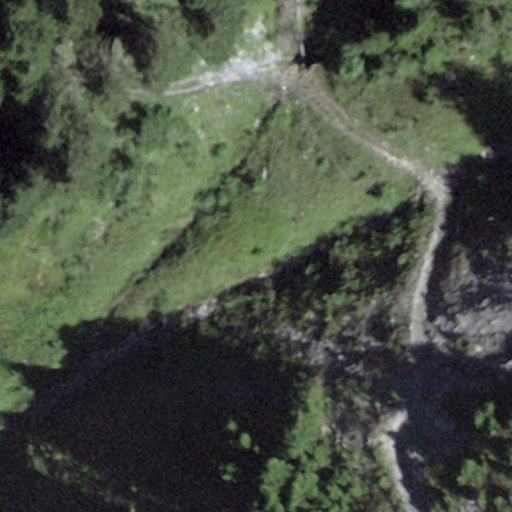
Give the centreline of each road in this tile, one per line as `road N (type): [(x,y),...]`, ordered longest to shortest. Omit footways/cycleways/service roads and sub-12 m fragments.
road 1 (track): [(511,241),(269,52),(58,94)]
road 2 (track): [(426,511),(410,418),(511,249)]
